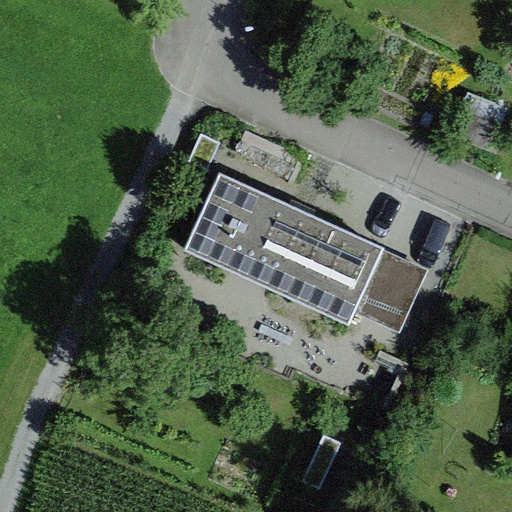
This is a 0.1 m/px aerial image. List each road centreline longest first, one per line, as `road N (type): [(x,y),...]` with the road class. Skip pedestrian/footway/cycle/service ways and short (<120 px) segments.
road 1 (track): [(0,506),(226,27)]
road 2 (residential): [(511,207),(226,27)]
